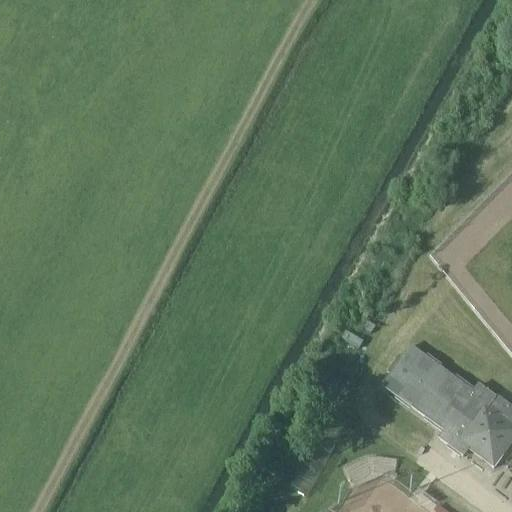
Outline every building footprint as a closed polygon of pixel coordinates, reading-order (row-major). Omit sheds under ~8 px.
[(474,394),(411,349),(383,387),(446,432),(440,440),(463,457),(468,449),(494,467),(511,441),(511,407),(497,397),(496,399),(479,387),(474,394)] [(329,397),(334,389),(314,377),(309,384),(329,397)] [(326,408),(330,400),(308,387),(303,394),(326,408)] [(326,411),(303,397),(297,408),(320,421),(326,411)] [(444,511),(417,491),(411,501),(426,511),(444,511)]
